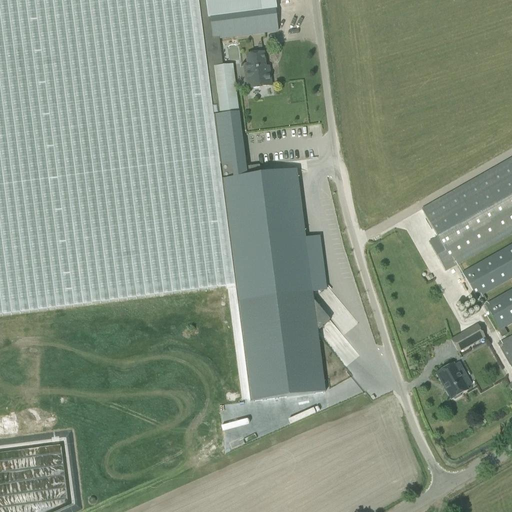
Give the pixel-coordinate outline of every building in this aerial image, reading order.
[(239,113),(233,65),(222,66),(219,39),(278,31),(275,10),(276,10),(274,0),(0,0),(0,317),(234,288),(221,179),(213,111),(219,110),(220,115),(239,113)] [(263,53),(246,56),(251,89),(271,86),(269,72),(266,72),(263,53)] [(219,110),(213,111),(221,180),(235,288),(237,303),(250,403),(325,393),(317,331),(329,321),(313,301),(312,294),(317,290),(320,292),(321,292),(325,288),(319,237),(305,239),(296,170),(260,175),(259,166),(246,168),(239,113),(220,115),(219,110)] [(511,157),(422,209),(440,238),(428,245),(444,272),(511,232),(511,157)] [(511,245),(471,269),(462,274),(477,299),(480,304),(486,300),(483,295),(485,294),(511,278),(511,245)] [(411,257),(422,277),(437,269),(425,249),(411,257)] [(511,290),(488,304),(485,306),(499,331),(498,332),(501,338),(507,335),(503,328),(511,323),(511,290)] [(451,341),(458,353),(484,338),(477,326),(451,341)] [(511,337),(498,346),(511,370),(511,383),(509,385),(511,390),(511,337)] [(452,365),(436,375),(451,401),(453,399),(454,400),(461,396),(460,395),(467,391),(462,382),(468,379),(463,372),(458,375),(452,365)] [(64,502),(62,464),(42,465),(42,466),(33,467),(31,462),(26,467),(25,450),(39,444),(39,441),(0,443),(0,449),(1,449),(2,471),(6,475),(2,479),(8,478),(12,486),(19,486),(19,481),(33,480),(30,473),(36,468),(41,467),(44,511),(64,502)]
